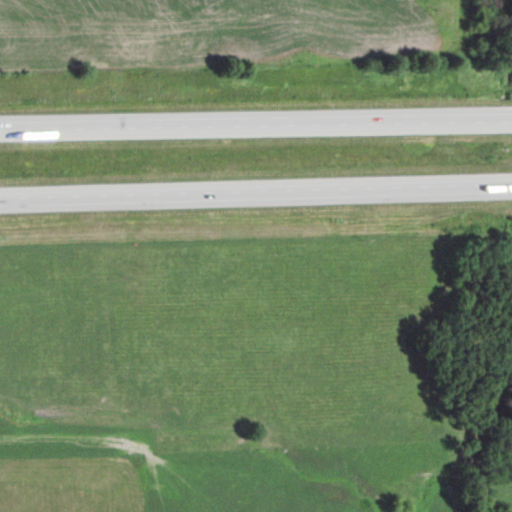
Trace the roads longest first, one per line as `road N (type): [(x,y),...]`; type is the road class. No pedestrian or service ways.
road 1 (trunk): [(0,202),(511,188)]
road 2 (trunk): [(511,118),(0,127)]
